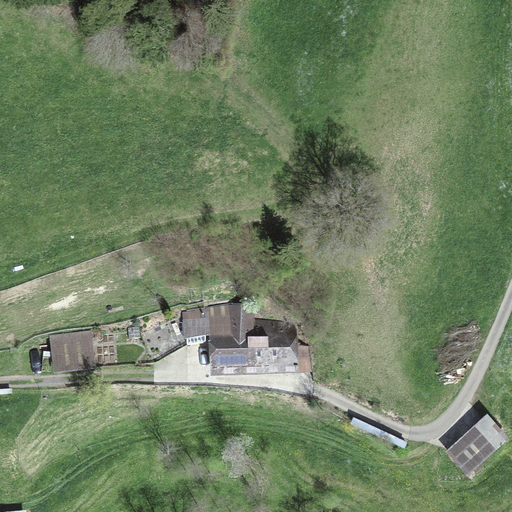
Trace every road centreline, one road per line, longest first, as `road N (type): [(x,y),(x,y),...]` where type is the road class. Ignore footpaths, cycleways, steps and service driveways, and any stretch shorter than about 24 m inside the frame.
road 1 (unclassified): [(157,376),(314,387),(420,435),(451,420),(465,398),(511,283)]
road 2 (track): [(506,0),(489,164),(493,197),(511,217)]
road 3 (track): [(0,383),(157,376)]
